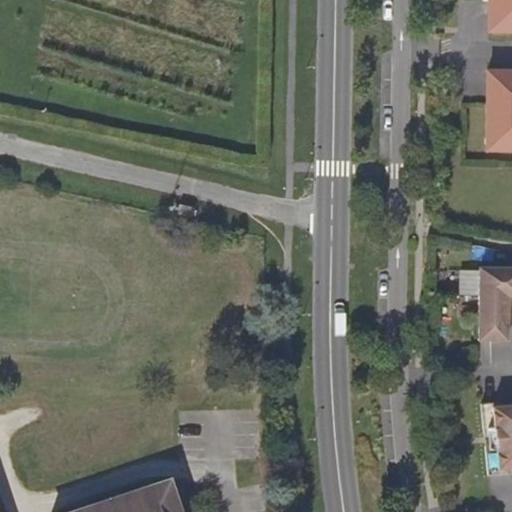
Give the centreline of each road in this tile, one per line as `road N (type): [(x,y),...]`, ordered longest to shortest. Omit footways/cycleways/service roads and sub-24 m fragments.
road 1 (residential): [(402,511),(389,342),(395,0)]
road 2 (unclassified): [(0,142),(329,226)]
road 3 (tertiary): [(329,226),(344,511)]
road 4 (tertiary): [(328,0),(329,226)]
